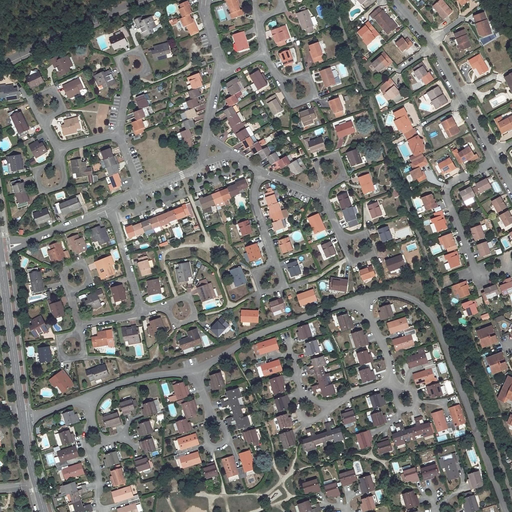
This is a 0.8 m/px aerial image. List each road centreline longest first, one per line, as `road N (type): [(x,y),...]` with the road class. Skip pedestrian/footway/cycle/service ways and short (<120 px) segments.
road 1 (residential): [(363,300),(390,293),(421,303),(437,325),(504,511)]
road 2 (residential): [(194,373),(257,334),(363,300)]
road 3 (unclassified): [(142,0),(0,63)]
road 4 (tertiary): [(20,407),(0,254)]
road 5 (residential): [(495,161),(446,191),(476,270)]
